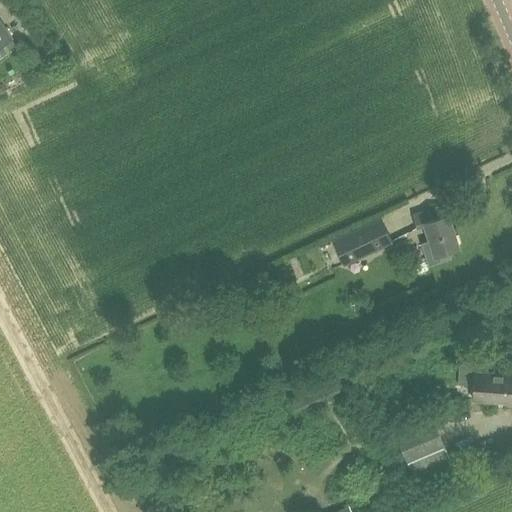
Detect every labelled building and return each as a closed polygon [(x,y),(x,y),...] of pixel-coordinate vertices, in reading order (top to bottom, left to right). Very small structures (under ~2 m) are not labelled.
[(0,47),(11,40),(12,38),(2,24),(3,23),(0,19),(0,47)] [(49,62),(46,58),(42,59),(40,63),(43,66),(47,66),(49,62)] [(412,217),(416,229),(426,226),(431,241),(421,244),(429,265),(451,258),(448,251),(459,247),(448,214),(434,219),(432,211),(412,217)] [(369,247),(371,251),(392,241),(382,219),(333,242),(342,260),(369,247)] [(459,363),(458,384),(474,385),(473,401),(506,403),(506,406),(511,406),(511,374),(488,373),(488,365),(459,363)] [(328,396),(350,386),(345,377),(324,387),(328,396)] [(323,398),(319,389),(290,402),(295,412),(323,398)] [(417,487),(455,472),(433,419),(396,435),(417,487)] [(493,438),(467,446),(471,459),(497,452),(493,438)]
